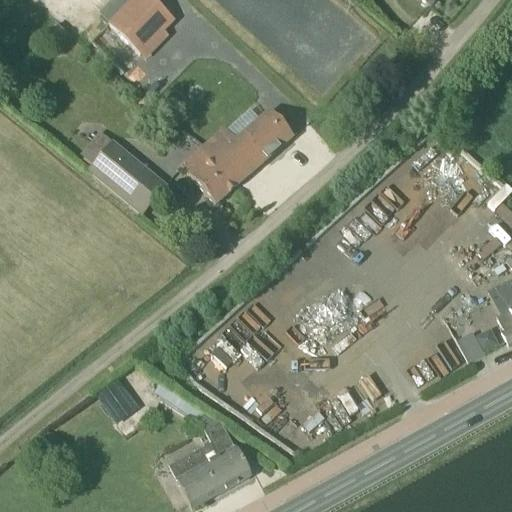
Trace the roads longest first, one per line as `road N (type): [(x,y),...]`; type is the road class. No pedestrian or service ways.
road 1 (track): [(488,0),(362,143),(262,236),(0,445)]
road 2 (secondary): [(299,511),(511,394)]
